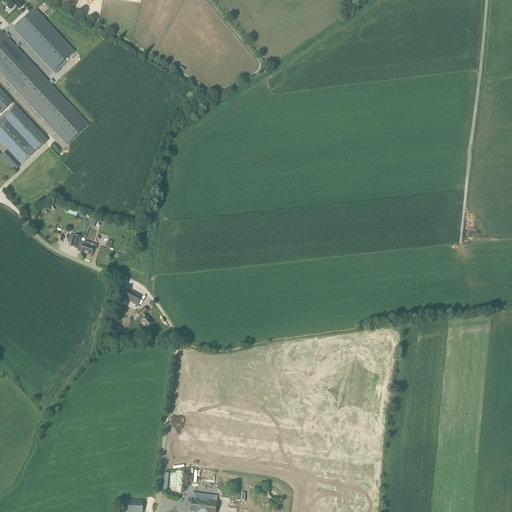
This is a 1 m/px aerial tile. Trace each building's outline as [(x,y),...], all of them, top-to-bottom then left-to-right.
[(19,0),(1,0),(1,1),(10,11),(15,6),(19,10),(25,5),(19,0)] [(53,72),(75,52),(36,10),(14,30),(53,72)] [(0,33),(0,73),(67,146),(89,125),(2,31),(0,33)] [(0,114),(14,102),(0,87),(0,114)] [(16,106),(0,120),(0,143),(7,151),(21,166),(48,141),(16,106)] [(21,166),(7,151),(1,156),(15,171),(21,166)] [(80,242),(81,238),(74,236),(70,247),(78,250),(78,249),(82,250),(81,253),(85,254),(85,253),(91,255),(90,258),(91,258),(93,249),(96,249),(97,246),(84,242),(84,243),(80,242)] [(123,298),(137,305),(141,298),(127,290),(123,298)] [(140,317),(139,318),(142,321),(141,322),(147,328),(152,323),(146,317),(147,316),(145,314),(148,311),(144,307),(137,314),(140,317)] [(182,475),(188,420),(172,418),(171,435),(178,436),(174,474),(182,475)] [(200,479),(212,480),(214,465),(218,465),(219,451),(216,451),(216,440),(200,438),(197,477),(200,477),(200,479)] [(240,494),(227,493),(227,501),(240,502),(240,494)] [(215,511),(217,497),(192,494),(190,511),(215,511)] [(128,511),(142,511),(143,501),(128,501),(128,511)]
